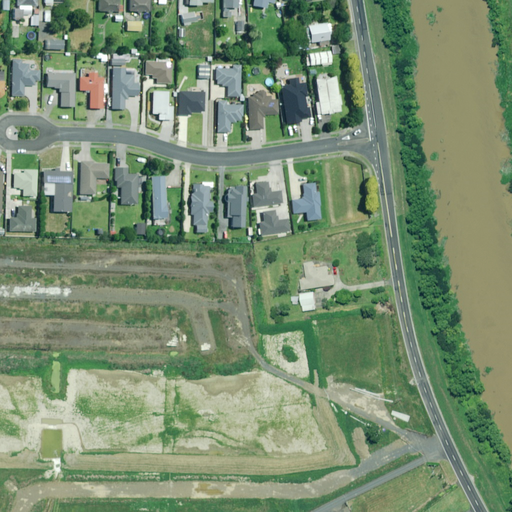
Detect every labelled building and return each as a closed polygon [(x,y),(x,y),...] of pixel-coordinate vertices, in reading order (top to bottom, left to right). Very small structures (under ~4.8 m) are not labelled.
[(119,12),(119,0),(98,0),(98,11),(119,12)] [(148,12),(148,0),(128,0),(128,11),(148,12)] [(236,8),(236,0),(221,0),(221,17),(229,17),(230,8),(236,8)] [(252,0),(252,6),(266,8),(267,2),(273,3),(273,0),(252,0)] [(22,19),(22,9),(13,9),(13,19),(22,19)] [(196,21),(195,12),(181,14),(183,24),(196,21)] [(140,22),(126,22),(126,36),(130,36),(130,31),(140,31),(140,22)] [(329,44),(326,23),(307,26),(308,28),(305,28),(307,43),(319,41),(319,46),(329,44)] [(195,36),(210,42),(212,36),(209,34),(209,33),(198,28),(195,36)] [(302,49),(300,32),(291,33),(293,50),(302,49)] [(64,41),(46,39),(45,49),(63,50),(64,41)] [(340,46),(332,46),(332,54),(340,54),(340,46)] [(331,65),(330,51),(308,53),(309,57),(306,58),(307,66),(321,64),(321,66),(331,65)] [(11,96),(24,96),(24,85),(32,85),(32,83),(34,83),(34,79),(39,79),(40,71),(28,71),(29,64),(23,64),(23,60),(13,59),(11,96)] [(164,69),(164,63),(145,62),(144,75),(151,75),(150,79),(155,79),(155,83),(169,84),(170,69),(164,69)] [(231,69),(215,69),(215,80),(216,80),(216,84),(221,84),(221,86),(227,86),(226,96),(239,97),(240,66),(232,65),(231,69)] [(114,68),(113,108),(124,109),(124,100),(128,100),(128,96),(138,97),(138,84),(133,84),(133,76),(124,76),(125,68),(114,68)] [(90,89),(89,108),(103,109),(104,78),(96,77),(96,71),(90,71),(90,77),(81,76),(80,88),(90,89)] [(63,106),(75,106),(76,75),(48,75),(48,87),(57,88),(57,89),(63,89),(63,106)] [(337,95),(335,77),(315,80),(318,102),(312,103),(313,111),(316,111),(317,115),(340,112),(339,105),(341,105),(340,95),(337,95)] [(166,92),(152,92),(151,114),(158,114),(157,120),(171,120),(172,106),(166,106),(166,92)] [(203,112),(203,92),(178,92),(177,116),(189,116),(189,112),(203,112)] [(265,96),(265,92),(252,93),(252,97),(247,97),(248,130),(262,129),(262,115),(277,115),(276,100),(270,100),(270,96),(265,96)] [(222,102),(217,101),(216,132),(229,132),(229,122),(233,122),(235,121),(240,121),(241,105),(226,105),(222,102)] [(92,162),(80,162),(79,194),(94,195),(95,178),(107,179),(108,164),(92,163),(92,162)] [(126,174),(127,168),(114,168),(113,181),(115,181),(115,188),(120,188),(119,204),(136,205),(137,175),(126,174)] [(13,173),(13,188),(18,188),(18,190),(22,190),(22,196),(35,196),(36,170),(23,170),(23,173),(13,173)] [(69,212),(70,172),(42,171),(41,195),(52,195),(52,212),(69,212)] [(165,218),(163,177),(150,178),(152,219),(165,218)] [(268,192),(267,182),(254,184),(256,194),(251,195),(253,207),(281,203),(280,191),(268,192)] [(212,183),(202,183),(202,185),(192,185),(192,194),(190,194),(189,215),(192,215),(192,225),(196,225),(195,232),(205,233),(206,211),(211,212),(211,196),(208,196),(208,188),(212,188),(212,183)] [(314,192),(314,183),(302,184),(303,199),(291,200),(292,213),(305,213),(306,220),(319,220),(318,192),(314,192)] [(243,228),(244,187),(233,186),(233,188),(227,188),(227,194),(225,194),(225,203),(226,203),(226,218),(231,218),(230,227),(243,228)] [(30,207),(17,206),(17,213),(15,213),(15,218),(9,218),(8,231),(34,232),(35,219),(29,219),(30,207)] [(276,221),(275,210),(261,212),(263,222),(257,223),(259,236),(288,232),(287,219),(276,221)] [(315,269),(314,262),(305,264),(307,279),(301,280),(303,290),(335,285),(334,275),(329,276),(328,267),(315,269)] [(317,310),(314,293),(301,295),(304,312),(317,310)]
